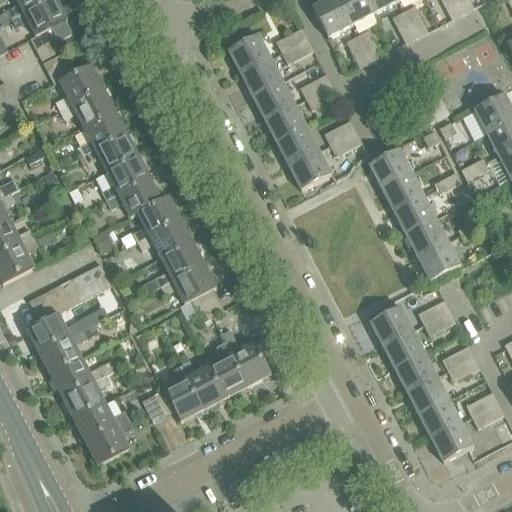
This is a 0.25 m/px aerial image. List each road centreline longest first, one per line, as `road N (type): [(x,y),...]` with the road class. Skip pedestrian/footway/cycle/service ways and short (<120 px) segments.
road 1 (residential): [(175,29),(357,392)]
road 2 (residential): [(357,392),(126,511)]
road 3 (residential): [(357,392),(418,511)]
road 4 (tertiary): [(57,511),(0,398)]
